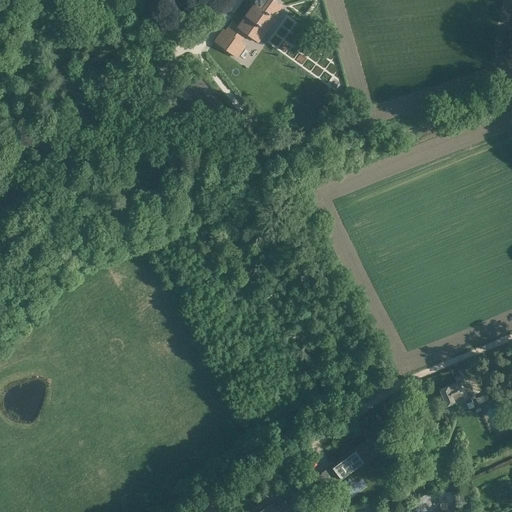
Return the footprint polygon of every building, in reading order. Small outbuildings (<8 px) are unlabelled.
[(223,29),(215,41),(232,53),(246,33),(254,38),(262,27),(265,29),(264,30),(265,31),(267,28),(270,28),(274,23),(273,20),(282,6),(273,0),(256,0),(256,1),(255,1),(255,3),(245,16),(246,17),(250,19),(243,29),(233,22),(226,31),(223,29)] [(168,143),(160,150),(174,166),(191,151),(180,138),(171,146),(168,143)] [(456,382),(439,390),(446,405),(455,401),(454,399),(462,396),(464,399),(469,396),(469,397),(474,395),(474,394),(478,392),(474,383),(470,385),(469,384),(465,386),(462,380),(460,376),(454,379),(456,382)] [(511,425),(511,424),(511,398),(501,404),(511,425)] [(369,439),(317,478),(326,489),(378,450),(369,439)] [(295,511),(288,501),(276,508),(273,503),(259,511),(295,511)] [(453,511),(452,501),(446,502),(440,503),(441,511),(453,511)]
